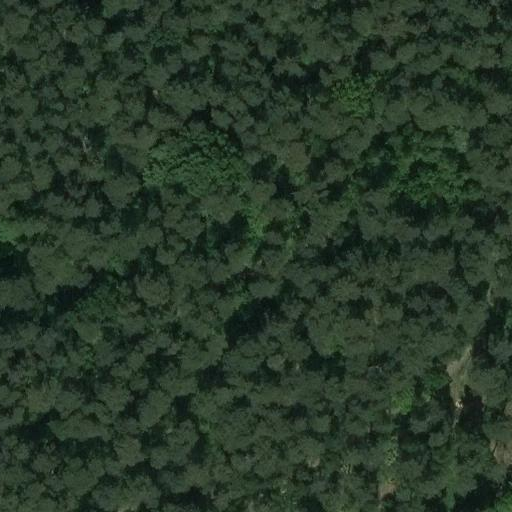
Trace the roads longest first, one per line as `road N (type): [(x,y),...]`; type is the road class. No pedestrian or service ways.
road 1 (track): [(252,511),(448,380)]
road 2 (track): [(511,190),(448,380)]
